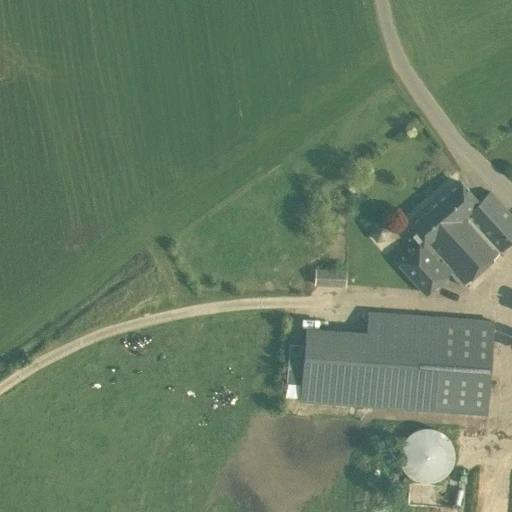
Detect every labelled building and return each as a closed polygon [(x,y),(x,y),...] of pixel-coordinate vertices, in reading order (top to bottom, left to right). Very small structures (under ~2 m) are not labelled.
[(407,229),(422,245),(399,265),(426,294),(449,274),(460,287),(511,240),(511,214),(490,190),(479,200),(461,180),(407,229)] [(375,240),(385,239),(389,230),(383,222),(374,223),(370,232),(375,240)] [(344,287),(346,271),(314,269),(313,285),(344,287)] [(366,311),(359,404),(484,413),(491,321),(366,311)] [(406,438),(402,445),(401,453),(404,465),(410,473),(419,478),(431,479),(443,475),(452,464),(454,454),(453,444),(449,437),(443,431),(435,428),(423,427),(413,431),(406,438)]
